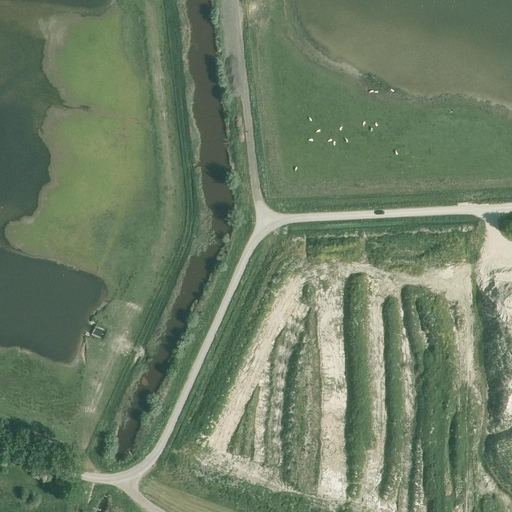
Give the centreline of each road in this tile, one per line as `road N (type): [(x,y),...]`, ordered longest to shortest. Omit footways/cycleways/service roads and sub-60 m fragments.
road 1 (unclassified): [(123,478),(164,439),(250,246),(269,226)]
road 2 (unclassified): [(269,226),(511,209)]
road 3 (unclassified): [(232,0),(256,198),(269,226)]
road 4 (unclassified): [(123,478),(83,477),(0,451)]
